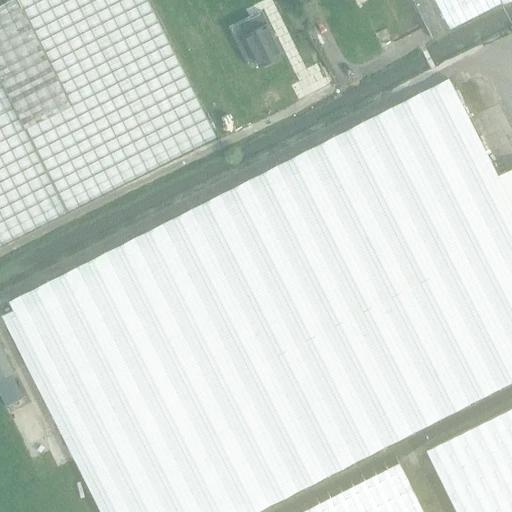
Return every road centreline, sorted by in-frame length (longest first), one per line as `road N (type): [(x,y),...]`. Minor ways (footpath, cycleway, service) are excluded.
road 1 (unclassified): [(0,299),(485,53)]
road 2 (unclassified): [(304,0),(343,75),(405,45)]
